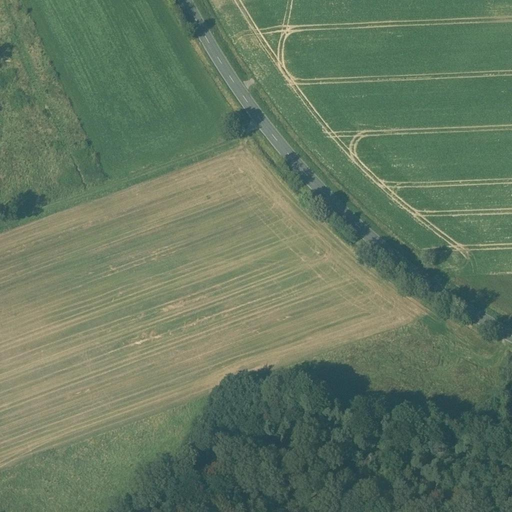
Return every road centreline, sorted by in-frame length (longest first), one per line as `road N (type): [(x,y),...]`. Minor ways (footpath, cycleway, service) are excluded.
road 1 (secondary): [(263,124),(381,247),(511,336)]
road 2 (unclassified): [(263,124),(0,228)]
road 3 (secondary): [(184,0),(263,124)]
